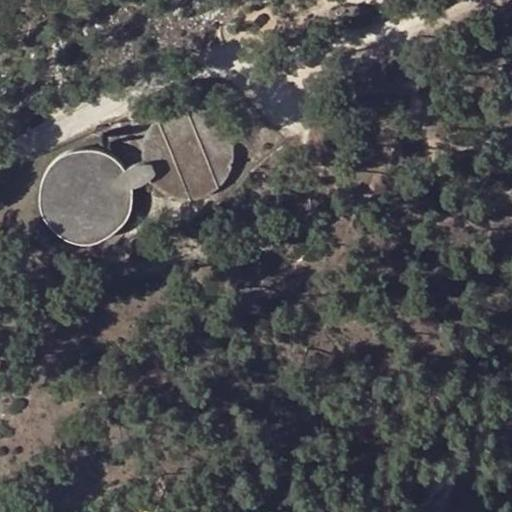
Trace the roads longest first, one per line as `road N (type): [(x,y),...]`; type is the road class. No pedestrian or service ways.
road 1 (unclassified): [(0,156),(182,65),(229,54)]
road 2 (track): [(444,0),(369,35),(229,54)]
